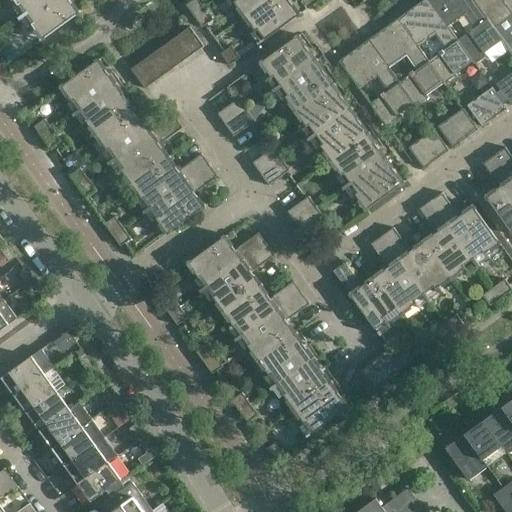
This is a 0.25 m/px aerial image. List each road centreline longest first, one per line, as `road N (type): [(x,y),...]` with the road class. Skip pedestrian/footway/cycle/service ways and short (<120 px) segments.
road 1 (residential): [(309,269),(511,123)]
road 2 (residential): [(222,511),(181,439),(85,305)]
road 3 (residential): [(85,305),(106,300),(254,193)]
road 4 (residential): [(254,193),(175,84),(216,55)]
road 5 (residential): [(85,305),(0,186)]
